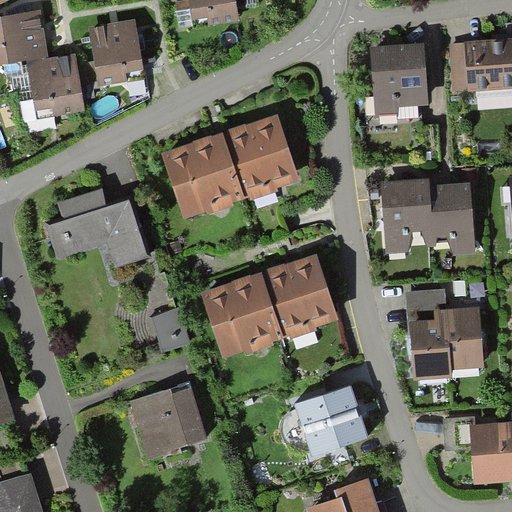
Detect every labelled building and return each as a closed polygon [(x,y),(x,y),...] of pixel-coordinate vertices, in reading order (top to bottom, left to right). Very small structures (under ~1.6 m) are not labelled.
[(187,0),(194,32),(238,24),(233,0),(187,0)] [(0,61),(24,58),(44,56),(41,36),(38,15),(0,20),(0,61)] [(98,91),(143,83),(132,26),(115,29),(88,35),(98,91)] [(469,94),(511,91),(511,43),(496,44),(467,46),(469,94)] [(376,115),(428,109),(421,48),(369,55),(376,115)] [(52,55),(44,56),(24,58),(31,111),(53,108),(53,115),(79,112),(72,53),(52,55)] [(278,194),(298,187),(276,123),(216,143),(159,162),(181,226),(278,194)] [(387,255),(473,251),(470,189),(449,190),(431,191),(431,183),(406,185),(383,186),(387,255)] [(108,272),(148,260),(131,202),(105,209),(101,196),(84,201),(56,210),(62,227),(47,231),(58,265),(102,252),(108,272)] [(222,362),(339,324),(318,259),(259,279),(201,298),(222,362)] [(163,351),(193,343),(184,306),(154,313),(163,351)] [(454,371),(483,369),(478,312),(458,314),(435,315),(436,325),(419,326),(410,327),(414,382),(454,379),(454,371)] [(0,430),(17,424),(3,383),(0,374),(0,430)] [(312,451),(367,433),(358,404),(351,382),(296,400),(312,451)] [(143,456),(205,438),(190,387),(170,393),(128,405),(143,456)] [(511,427),(495,428),(471,430),(476,489),(511,486),(511,427)] [(42,511),(36,493),(31,475),(0,484),(0,511),(42,511)] [(376,511),(373,500),(368,484),(331,496),(334,504),(310,511),(376,511)]
